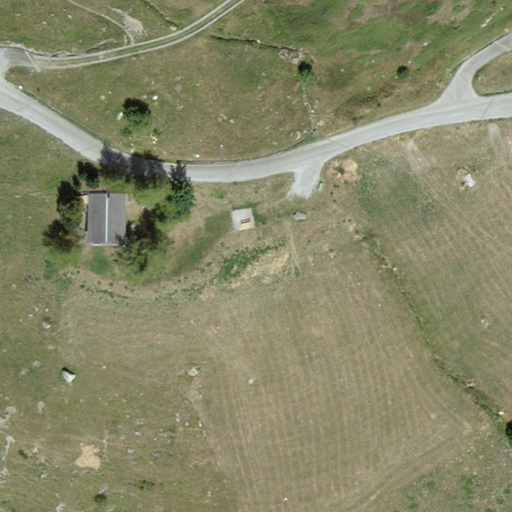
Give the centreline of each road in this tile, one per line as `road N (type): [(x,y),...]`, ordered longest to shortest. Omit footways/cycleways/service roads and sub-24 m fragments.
road 1 (track): [(0,93),(77,141),(157,171),(245,172),(461,111)]
road 2 (track): [(134,51),(55,64),(0,61)]
